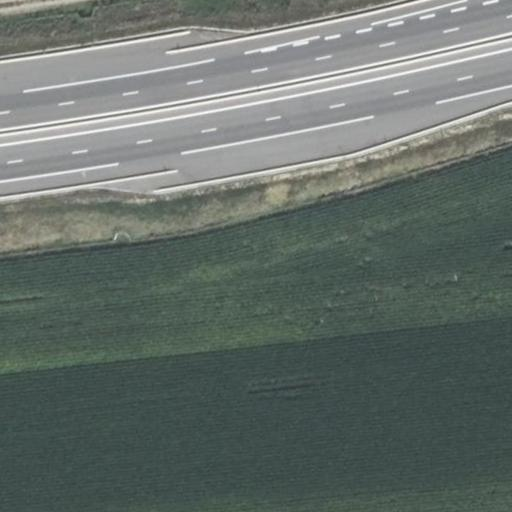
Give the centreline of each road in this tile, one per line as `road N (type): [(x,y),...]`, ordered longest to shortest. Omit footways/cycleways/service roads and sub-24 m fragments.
road 1 (track): [(511,154),(180,242),(0,265)]
road 2 (trunk): [(511,17),(0,114)]
road 3 (trunk): [(0,165),(511,68)]
